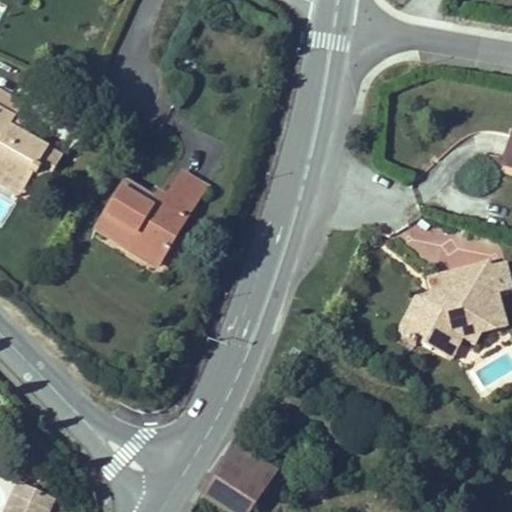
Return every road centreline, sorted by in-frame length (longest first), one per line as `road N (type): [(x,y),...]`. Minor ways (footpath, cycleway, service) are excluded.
road 1 (tertiary): [(168,496),(225,399),(273,279),(337,8)]
road 2 (tertiary): [(168,496),(148,485),(0,332)]
road 3 (residential): [(511,42),(337,8)]
